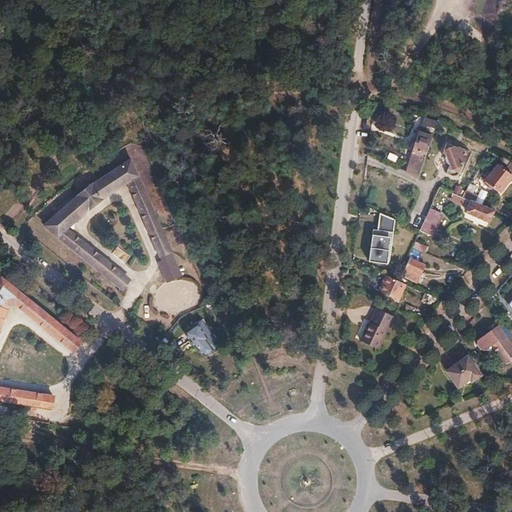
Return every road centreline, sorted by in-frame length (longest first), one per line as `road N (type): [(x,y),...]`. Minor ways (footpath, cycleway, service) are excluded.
road 1 (unknown): [(511,135),(436,101),(357,82),(268,82),(204,93),(69,157),(0,225)]
road 2 (track): [(97,0),(284,434)]
road 3 (residential): [(316,427),(368,0)]
road 4 (residential): [(267,448),(0,233)]
road 5 (track): [(0,434),(255,472)]
road 6 (residential): [(344,435),(511,247)]
road 7 (residential): [(366,460),(511,400)]
